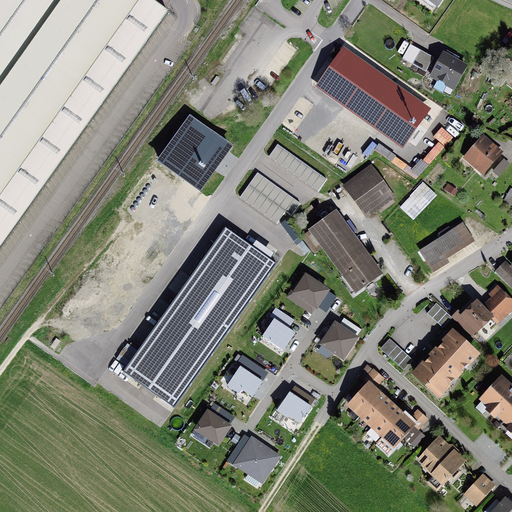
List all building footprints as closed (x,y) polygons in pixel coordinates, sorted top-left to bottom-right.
[(0,0),(0,246),(168,12),(151,0),(0,0)] [(507,22),(478,6),(469,22),(498,38),(507,22)] [(433,58),(421,50),(413,64),(426,72),(433,58)] [(426,110),(344,52),(322,83),(404,141),(426,110)] [(443,54),(433,73),(439,76),(438,79),(447,85),(449,82),(455,86),(466,67),(443,54)] [(160,162),(200,189),(229,146),(189,119),(160,162)] [(487,146),(481,140),(468,156),(474,161),(473,163),(483,172),(500,153),(489,144),(487,146)] [(326,180),(278,145),(269,156),(318,191),(326,180)] [(366,175),(348,188),(365,213),(367,212),(370,216),(381,208),(383,210),(395,202),(390,195),(390,194),(373,170),(372,171),(370,168),(364,172),(366,175)] [(301,204),(257,173),(240,197),(277,224),(286,211),(292,216),(301,204)] [(381,274),(336,213),(311,231),(356,291),(381,274)] [(463,223),(420,251),(432,268),(474,240),(463,223)] [(277,268),(227,232),(124,373),(174,409),(277,268)] [(501,266),(496,272),(506,282),(511,276),(501,266)] [(300,283),(297,282),(286,299),(311,315),(314,310),(317,312),(330,291),(305,275),(300,283)] [(458,311),(452,318),(471,336),(490,317),(498,324),(511,310),(511,301),(497,287),(491,294),(496,299),(484,310),(477,303),(463,316),(458,311)] [(436,303),(427,313),(443,328),(452,318),(436,303)] [(296,334),(275,320),(262,339),(283,353),(296,334)] [(357,339),(334,324),(320,346),(343,361),(357,339)] [(473,351),(452,332),(415,374),(435,392),(473,351)] [(397,346),(388,356),(404,370),(413,360),(397,346)] [(264,384),(241,368),(226,389),(249,405),(264,384)] [(369,384),(374,389),(384,379),(381,376),(376,372),(373,369),(364,380),(369,384)] [(511,389),(501,379),(483,399),(511,425),(511,389)] [(404,416),(400,413),(382,396),(378,393),(374,389),(369,384),(349,406),(360,416),(394,446),(413,425),(408,420),(404,416)] [(313,408),(290,393),(275,415),(298,431),(313,408)] [(232,426),(209,410),(194,432),(217,448),(232,426)] [(408,420),(413,425),(418,430),(428,420),(424,417),(420,413),(417,410),(408,420)] [(463,461),(439,440),(427,454),(431,458),(424,466),(443,482),(449,475),(453,478),(459,471),(456,468),(463,461)] [(277,458),(252,442),(237,465),(262,481),(277,458)] [(493,486),(482,476),(469,491),(480,501),(493,486)] [(511,511),(511,506),(506,500),(495,511),(511,511)]
